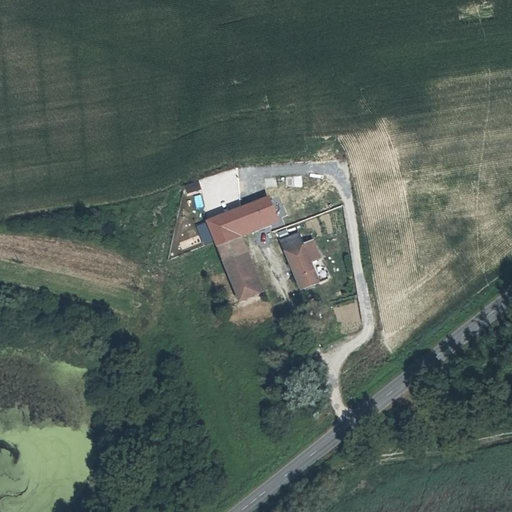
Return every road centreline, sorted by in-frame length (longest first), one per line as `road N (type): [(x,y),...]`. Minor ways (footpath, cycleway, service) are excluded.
road 1 (secondary): [(237,511),(511,292)]
road 2 (unknown): [(346,424),(282,289)]
